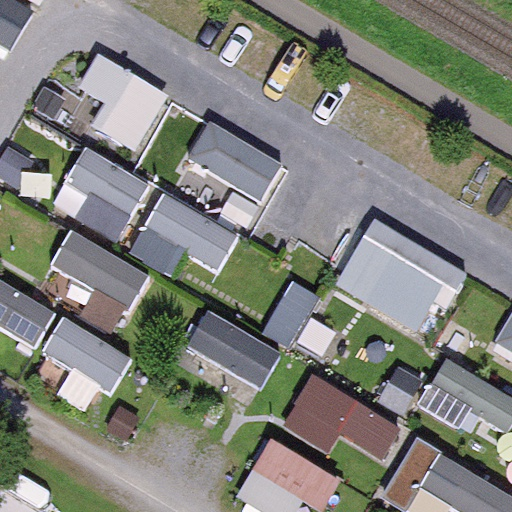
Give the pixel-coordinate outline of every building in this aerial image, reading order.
[(0,0),(0,39),(21,49),(40,6),(26,0),(0,0)] [(101,58),(86,91),(114,103),(101,133),(148,154),(176,91),(101,58)] [(194,158),(267,211),(294,174),(221,122),(194,158)] [(86,218),(129,241),(158,187),(91,150),(72,185),(97,198),(86,218)] [(139,252),(183,275),(193,254),(228,273),(247,237),(168,196),(139,252)] [(433,338),(471,273),(382,221),(344,285),(433,338)] [(54,271),(133,318),(157,279),(78,232),(54,271)] [(0,331),(43,356),(67,314),(0,275),(0,331)] [(298,282),(275,330),(302,343),(325,295),(298,282)] [(217,311),(195,349),(268,391),(290,353),(217,311)] [(511,326),(501,354),(511,358),(511,326)] [(61,327),(49,374),(126,393),(138,346),(61,327)] [(480,413),(511,431),(511,390),(455,357),(427,406),(470,431),(480,413)] [(319,376),(294,426),(338,449),(345,434),(394,459),(413,424),(319,376)] [(466,511),(511,511),(511,493),(428,437),(389,494),(416,511),(458,511),(461,508),(466,511)] [(270,511),(303,511),(307,503),(328,511),(336,511),(352,476),(271,441),(245,501),(270,511)] [(0,511),(53,511),(65,495),(17,462),(0,485),(0,511)]
